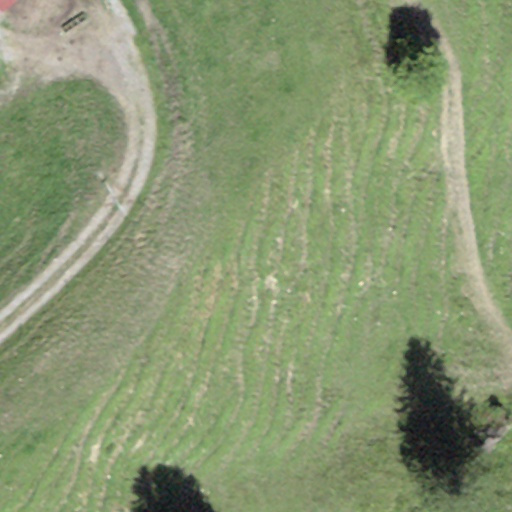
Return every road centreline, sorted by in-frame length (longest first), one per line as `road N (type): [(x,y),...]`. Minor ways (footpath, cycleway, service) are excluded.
road 1 (track): [(0,332),(61,274),(150,161),(125,55),(90,0)]
road 2 (track): [(0,87),(125,55)]
